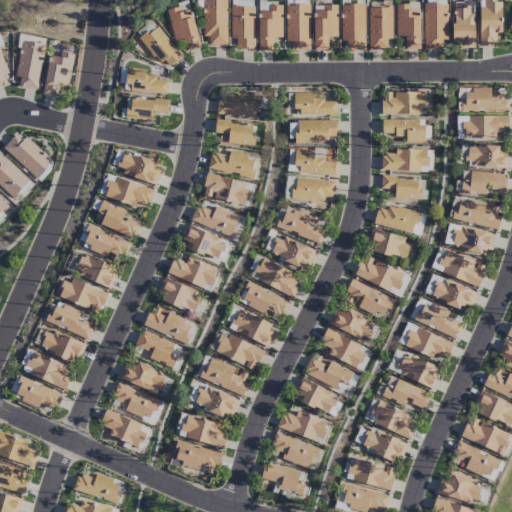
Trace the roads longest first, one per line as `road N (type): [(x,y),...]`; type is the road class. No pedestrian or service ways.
road 1 (residential): [(319,79),(208,78),(174,222),(48,511)]
road 2 (residential): [(511,73),(508,297),(425,462),(411,511)]
road 3 (residential): [(362,78),(359,216),(277,388),(237,506)]
road 4 (residential): [(0,358),(59,232),(94,80),(101,0)]
road 5 (residential): [(0,410),(144,477),(256,511)]
road 6 (residential): [(319,79),(511,73)]
